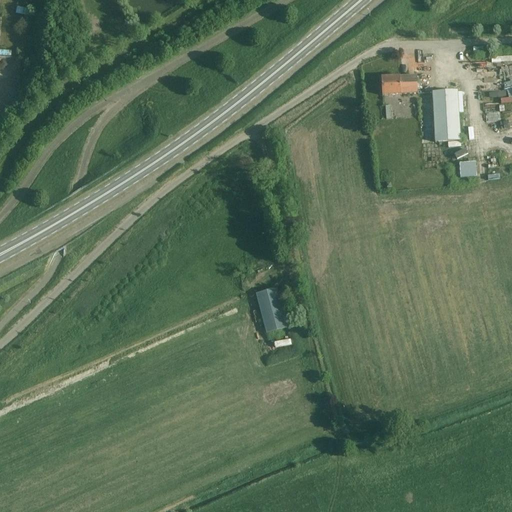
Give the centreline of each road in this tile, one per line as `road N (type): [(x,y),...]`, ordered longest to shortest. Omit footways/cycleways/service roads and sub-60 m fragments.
road 1 (secondary): [(0,254),(183,143),(361,0)]
road 2 (unclassified): [(335,455),(254,132)]
road 3 (unclassified): [(0,346),(144,214),(254,132)]
road 4 (unclassified): [(254,132),(387,46),(511,42)]
